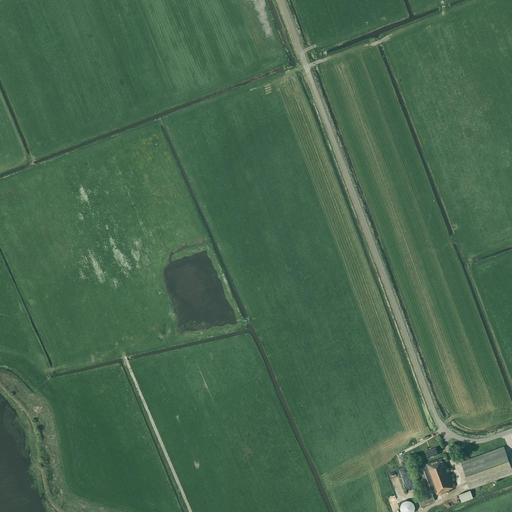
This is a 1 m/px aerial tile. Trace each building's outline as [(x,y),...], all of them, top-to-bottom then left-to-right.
[(511,473),(511,469),(504,447),(461,462),(470,488),(511,473)] [(438,454),(436,448),(431,450),(431,449),(429,450),(429,451),(425,452),(428,458),(438,454)] [(454,487),(455,487),(451,474),(449,475),(444,462),(446,461),(445,457),(425,464),(426,465),(414,469),(424,496),(418,499),(420,506),(435,501),(432,493),(436,492),(437,495),(450,490),(449,489),(454,487)] [(473,498),(470,490),(459,495),(461,502),(473,498)] [(412,502),(411,501),(409,501),(408,500),(407,500),(405,501),(404,501),(403,502),(402,503),(401,504),(400,505),(400,506),(400,508),(400,509),(400,510),(401,511),(413,511),(414,511),(415,509),(415,508),(415,506),(414,505),(414,504),(413,503),(412,502)]
